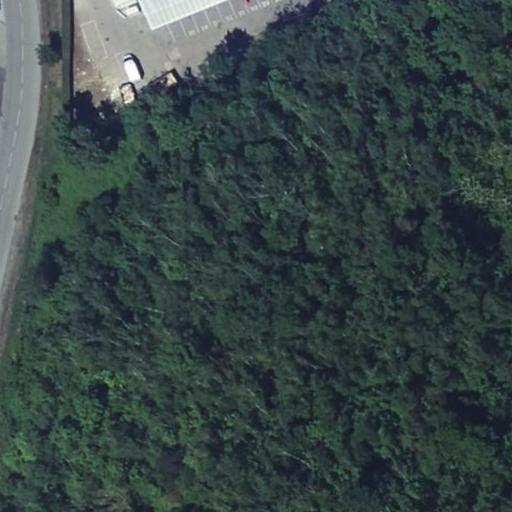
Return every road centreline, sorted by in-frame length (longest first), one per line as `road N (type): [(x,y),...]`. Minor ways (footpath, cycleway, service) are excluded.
road 1 (unknown): [(92,0),(119,41),(152,55),(314,0)]
road 2 (unclassified): [(0,207),(21,114),(19,0)]
